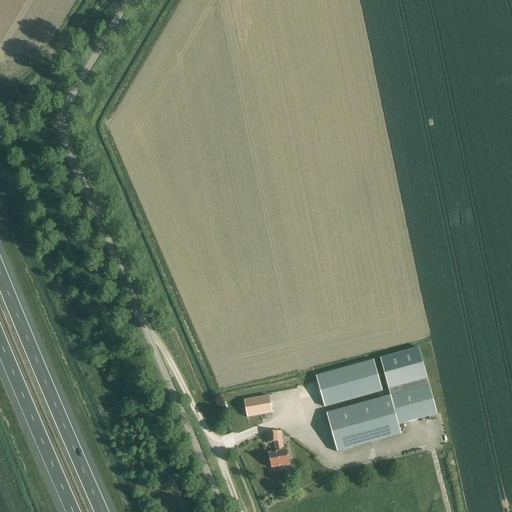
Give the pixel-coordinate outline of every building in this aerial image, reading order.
[(391,396),(429,385),(419,348),(381,359),(391,396)] [(325,408),(383,391),(373,359),(316,376),(325,408)] [(429,385),(391,396),(400,425),(437,414),(429,385)] [(269,395),(244,400),(247,418),(272,413),(269,395)] [(401,435),(390,396),(326,414),(337,453),(401,435)] [(272,468),(281,466),(290,464),(287,451),(284,452),(282,439),(281,432),(268,433),(268,443),(274,442),(276,452),(268,454),(272,468)]
